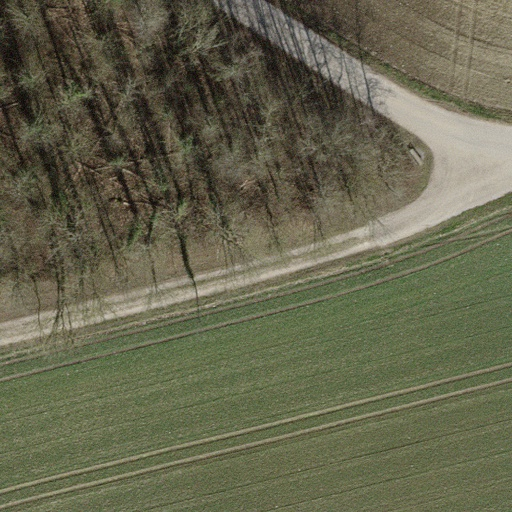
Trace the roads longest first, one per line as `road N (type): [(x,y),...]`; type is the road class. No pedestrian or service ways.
road 1 (track): [(511,171),(344,249),(0,331)]
road 2 (unclassified): [(511,159),(429,126),(238,0)]
